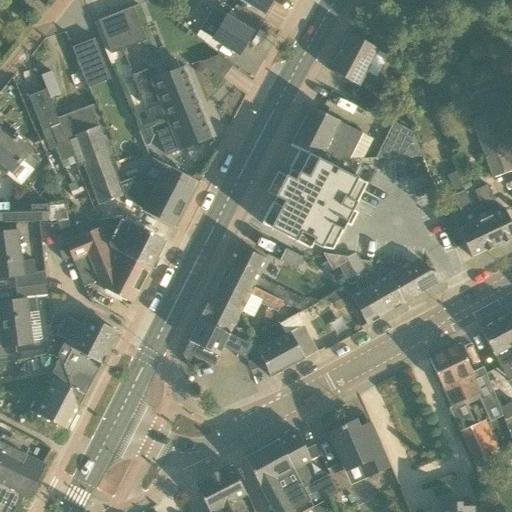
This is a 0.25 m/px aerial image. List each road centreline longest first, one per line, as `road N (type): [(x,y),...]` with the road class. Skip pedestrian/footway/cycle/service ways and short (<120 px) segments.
road 1 (secondary): [(113,425),(334,0)]
road 2 (residential): [(113,425),(181,455),(200,452),(511,284)]
